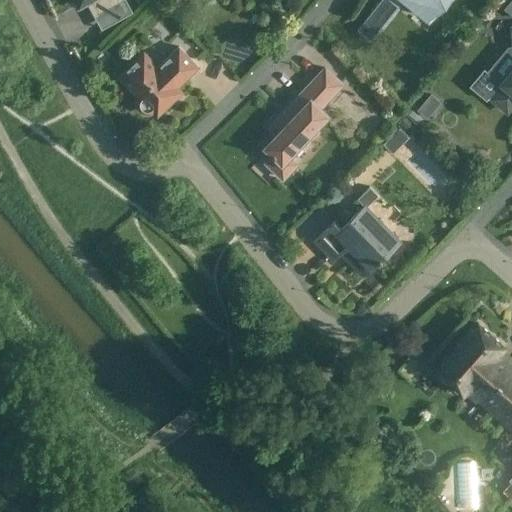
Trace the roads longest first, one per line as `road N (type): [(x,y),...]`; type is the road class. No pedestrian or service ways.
road 1 (residential): [(470,238),(382,322),(347,330),(327,325),(307,311),(182,155)]
road 2 (unclassified): [(203,407),(69,245),(0,132)]
road 3 (residential): [(21,0),(115,160),(138,170),(182,155)]
road 4 (residential): [(182,155),(328,0)]
